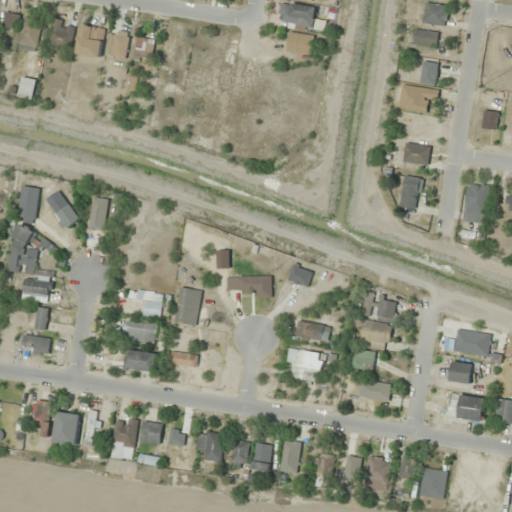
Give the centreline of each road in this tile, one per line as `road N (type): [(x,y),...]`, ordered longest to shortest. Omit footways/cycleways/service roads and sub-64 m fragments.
road 1 (residential): [(0,368),(511,446)]
road 2 (residential): [(446,223),(483,0)]
road 3 (residential): [(126,0),(251,19)]
